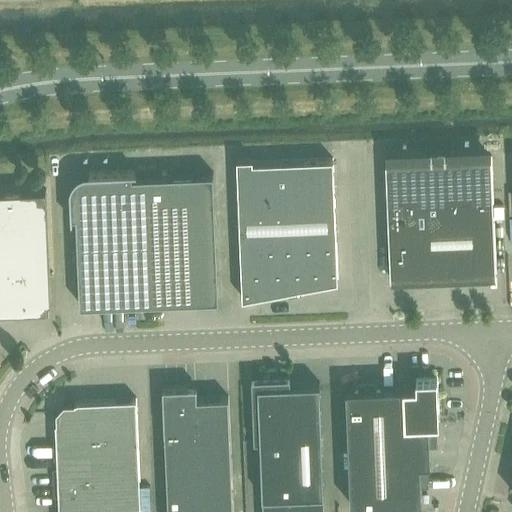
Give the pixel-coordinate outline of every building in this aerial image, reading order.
[(496,272),(491,156),(386,161),(391,277),(496,272)] [(333,158),(237,162),(243,298),(338,280),(333,158)] [(70,192),(71,217),(73,217),(72,215),(77,215),(80,304),(219,299),(214,172),(133,175),(132,171),(134,171),(134,170),(89,172),(90,179),(77,192),(70,192)] [(0,311),(51,309),(46,189),(0,190),(0,311)] [(325,494),(320,382),(291,383),(290,376),(252,377),(255,440),(260,439),(263,496),(325,494)] [(417,384),(346,387),(351,505),(421,502),(420,462),(430,461),(429,422),(439,421),(437,376),(416,376),(417,384)] [(197,397),(197,385),(163,386),(168,511),(233,511),(228,396),(197,397)] [(57,441),(97,440),(138,438),(136,397),(77,400),(75,400),(75,402),(65,403),(58,411),(58,421),(56,421),(57,441)] [(138,438),(97,440),(99,480),(140,478),(138,438)] [(97,440),(57,441),(58,481),(99,480),(97,440)] [(141,511),(140,478),(99,480),(58,481),(59,511),(141,511)]
